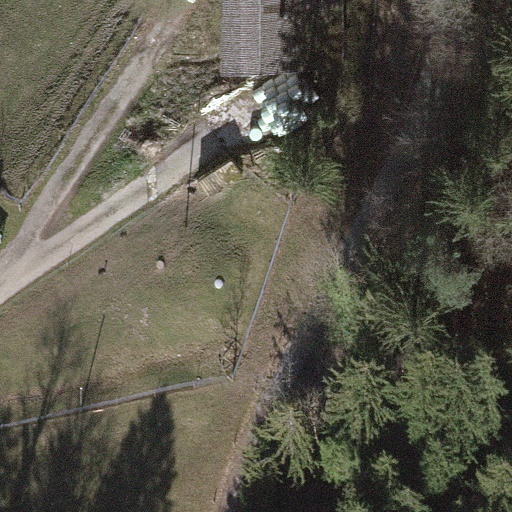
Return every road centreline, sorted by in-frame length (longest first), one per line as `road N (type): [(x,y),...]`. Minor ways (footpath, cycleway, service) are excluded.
road 1 (track): [(443,0),(442,66),(333,276),(243,511)]
road 2 (track): [(0,287),(178,2)]
road 3 (track): [(0,289),(227,123)]
